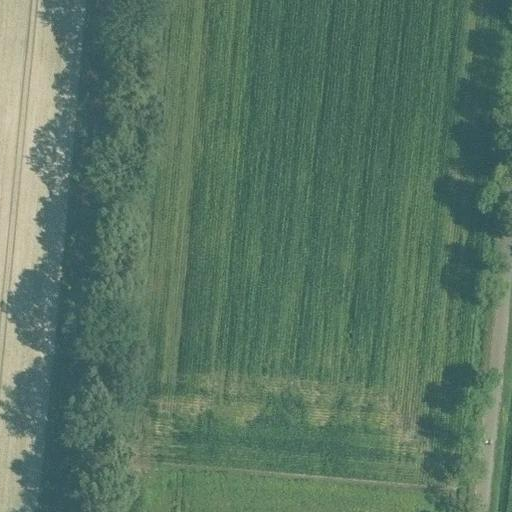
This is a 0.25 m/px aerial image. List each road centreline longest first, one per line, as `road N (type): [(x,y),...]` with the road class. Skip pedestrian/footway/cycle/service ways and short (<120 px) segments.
road 1 (track): [(78,511),(121,0)]
road 2 (unclassified): [(472,511),(511,175)]
